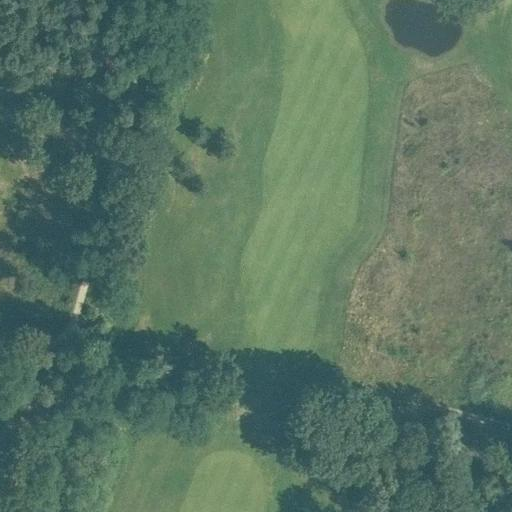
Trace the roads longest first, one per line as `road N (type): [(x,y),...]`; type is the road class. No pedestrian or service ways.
road 1 (track): [(66,352),(158,351),(511,429)]
road 2 (track): [(66,352),(150,0)]
road 3 (track): [(29,511),(66,352)]
